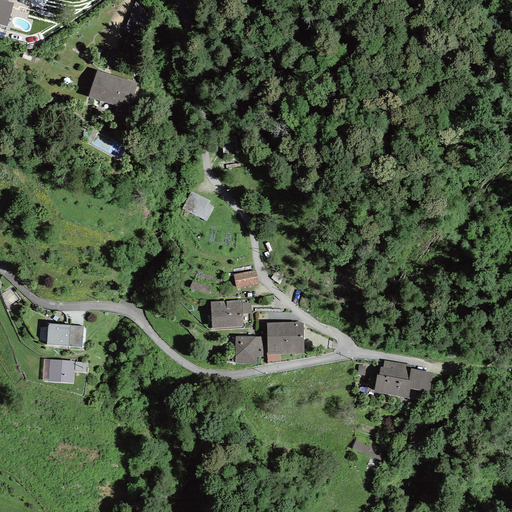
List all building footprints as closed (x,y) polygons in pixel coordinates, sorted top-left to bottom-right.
[(14,3),(0,0),(0,25),(7,27),(14,3)] [(150,6),(138,1),(127,30),(139,34),(150,6)] [(137,83),(97,71),(88,97),(128,111),(137,83)] [(236,138),(222,139),(223,154),(237,153),(236,138)] [(210,201),(191,191),(182,209),(206,221),(214,207),(209,204),(210,201)] [(259,284),(255,270),(233,274),(236,289),(259,284)] [(208,294),(210,288),(192,281),(190,288),(208,294)] [(229,301),(210,302),(212,328),(243,327),(242,314),(251,314),(251,303),(242,303),(242,300),(229,301)] [(279,354),(304,354),(303,323),(297,323),(297,322),(266,323),(267,353),(267,354),(279,354)] [(83,326),(48,323),(46,345),(81,347),(83,326)] [(263,357),(262,337),(235,336),(235,363),(256,364),(256,357),(263,357)] [(280,360),(279,354),(267,354),(267,353),(266,353),(267,362),(280,360)] [(74,361),(43,359),(42,381),(73,383),(74,361)] [(379,375),(377,374),(373,392),(408,398),(410,389),(429,392),(433,373),(410,369),(411,365),(384,361),(382,367),(380,367),(379,375)] [(74,371),(88,372),(88,363),(75,362),(74,371)] [(365,376),(366,366),(358,366),(357,375),(365,376)] [(385,450),(356,439),(352,450),(381,460),(385,450)]
